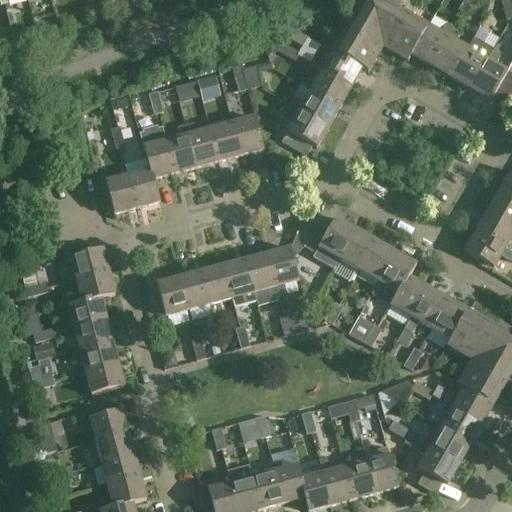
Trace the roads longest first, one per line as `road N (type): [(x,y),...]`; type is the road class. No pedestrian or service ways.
road 1 (residential): [(164,511),(161,499),(168,498),(149,427),(156,377),(126,265),(135,248),(141,238),(340,181)]
road 2 (residential): [(340,181),(337,167),(378,94),(407,86),(483,127),(486,143)]
road 3 (residential): [(486,143),(488,158),(430,246)]
